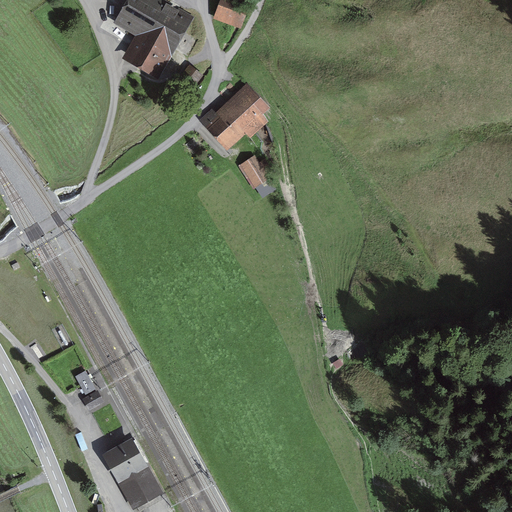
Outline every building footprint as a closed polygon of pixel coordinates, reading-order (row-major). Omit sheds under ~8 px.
[(126,57),(156,75),(189,18),(158,0),(130,0),(118,21),(140,33),(126,57)] [(249,3),(240,0),(220,0),(213,20),(240,29),(249,3)] [(203,74),(189,63),(178,78),(192,88),(203,74)] [(203,121),(226,146),(245,129),(250,134),(266,120),(260,114),(267,107),(248,86),(216,115),(213,112),(203,121)] [(260,154),(242,167),(257,188),(275,176),(260,154)] [(87,395),(97,389),(86,371),(76,377),(87,395)] [(90,407),(103,400),(98,392),(85,400),(90,407)] [(108,454),(136,506),(159,493),(131,442),(108,454)]
